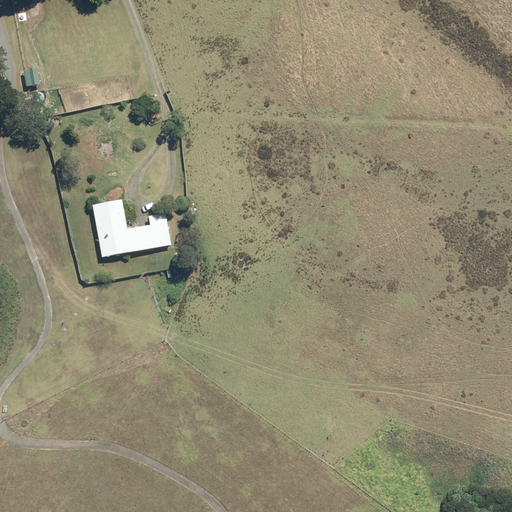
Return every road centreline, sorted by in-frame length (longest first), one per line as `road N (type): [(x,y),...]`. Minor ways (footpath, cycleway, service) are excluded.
road 1 (track): [(0,138),(47,322),(47,340),(0,395)]
road 2 (track): [(0,423),(28,444),(100,452),(181,481),(209,511)]
